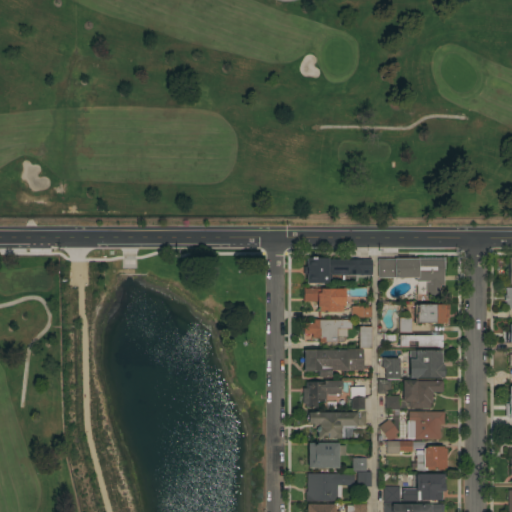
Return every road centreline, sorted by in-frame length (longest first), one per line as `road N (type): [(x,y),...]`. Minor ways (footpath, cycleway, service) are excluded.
road 1 (tertiary): [(0,236),(511,237)]
road 2 (residential): [(276,511),(278,237)]
road 3 (residential): [(478,511),(478,237)]
